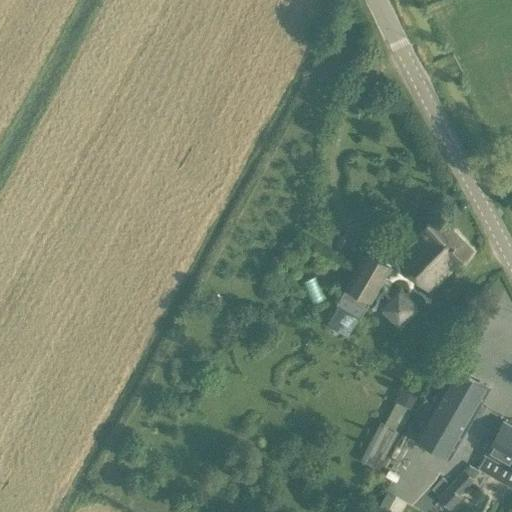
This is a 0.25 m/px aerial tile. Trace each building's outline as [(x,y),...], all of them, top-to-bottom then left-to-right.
[(457,266),(473,250),(437,213),(421,229),(423,232),(398,259),(430,291),(455,264),(457,266)] [(338,305),(327,323),(348,336),(360,317),(391,264),(367,250),(337,304),(338,305)] [(313,300),(326,296),(319,275),(306,279),(313,300)] [(383,307),(403,325),(422,303),(402,285),(383,307)] [(490,386),(455,366),(416,435),(450,455),(490,386)] [(406,380),(396,399),(415,410),(426,390),(406,380)] [(379,468),(400,429),(386,421),(382,419),(362,458),(379,468)] [(511,429),(504,425),(506,422),(505,422),(487,452),(511,466),(511,429)] [(452,510),(463,498),(450,485),(439,497),(452,510)] [(375,511),(386,511),(395,496),(387,492),(375,511)]
